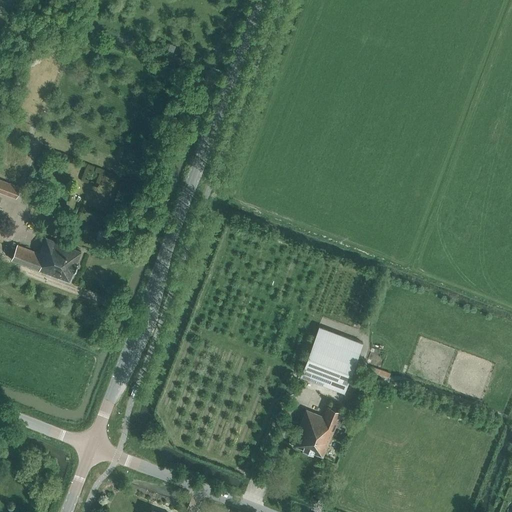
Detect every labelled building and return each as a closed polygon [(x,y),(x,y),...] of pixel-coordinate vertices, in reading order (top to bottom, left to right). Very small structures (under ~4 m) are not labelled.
[(176,45),(170,43),(167,51),(173,53),(176,45)] [(0,179),(0,192),(16,199),(21,187),(0,179)] [(69,282),(81,251),(46,237),(40,254),(18,245),(12,260),(69,282)] [(300,376),(344,392),(363,343),(319,327),(300,376)] [(370,366),(369,371),(389,377),(390,372),(370,366)] [(341,411),(328,406),(324,416),(306,408),(292,444),(323,456),(341,411)]
